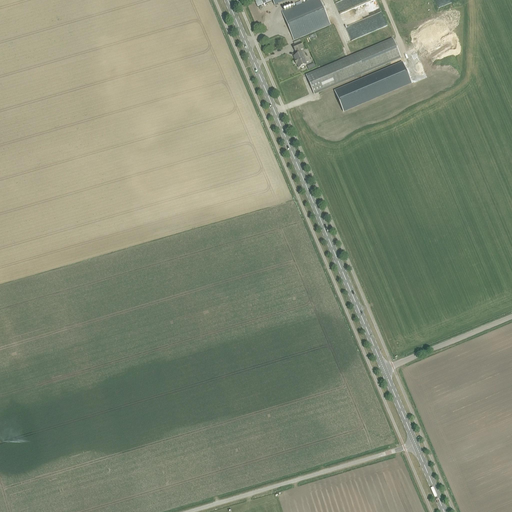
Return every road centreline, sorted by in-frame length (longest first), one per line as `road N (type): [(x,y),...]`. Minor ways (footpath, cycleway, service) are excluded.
road 1 (primary): [(383,369),(227,0)]
road 2 (unclassified): [(188,511),(415,443)]
road 3 (unclassified): [(383,369),(511,316)]
